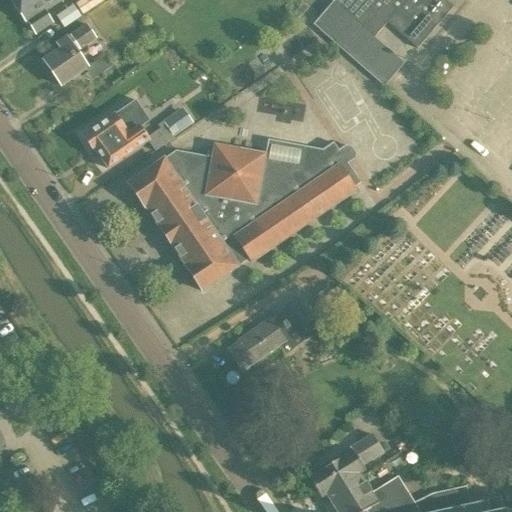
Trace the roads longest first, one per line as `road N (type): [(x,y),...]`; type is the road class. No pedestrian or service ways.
road 1 (tertiary): [(264,511),(0,129)]
road 2 (residential): [(511,180),(405,84),(479,0)]
